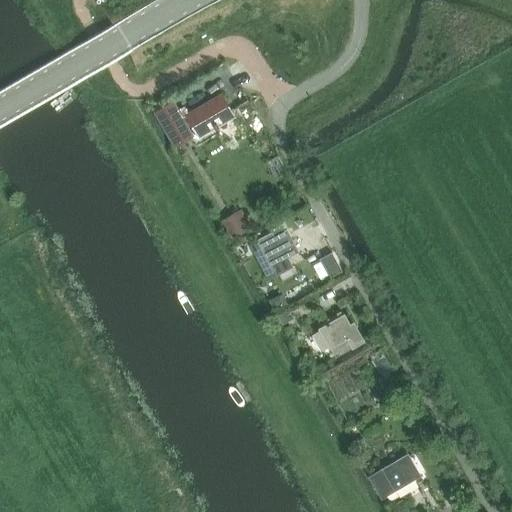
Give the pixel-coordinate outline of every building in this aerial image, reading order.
[(219,124),(233,115),(221,95),(190,113),(186,106),(178,111),(171,99),(155,108),(159,113),(176,142),(191,133),(191,132),(198,128),(201,134),(216,126),(217,128),(220,126),(219,124)] [(279,156),(267,163),(276,178),(288,171),(279,156)] [(253,227),(242,208),(222,220),(233,238),(253,227)] [(260,240),(250,245),(267,278),(277,273),(278,274),(292,266),(287,257),(290,256),(299,251),(287,229),(276,235),(274,236),(272,232),(259,239),(260,240)] [(343,270),(333,252),(321,258),(332,277),(343,270)] [(281,293),(267,300),(272,310),(286,304),(281,293)] [(294,318),(289,307),(277,314),(283,324),(294,318)] [(345,315),(313,334),(323,351),(331,346),(338,357),(365,340),(359,330),(356,332),(345,315)] [(380,349),(370,355),(383,377),(394,370),(380,349)] [(383,497),(421,475),(409,454),(371,476),(383,497)] [(408,511),(410,511),(403,499),(395,504),(399,511),(408,511)]
